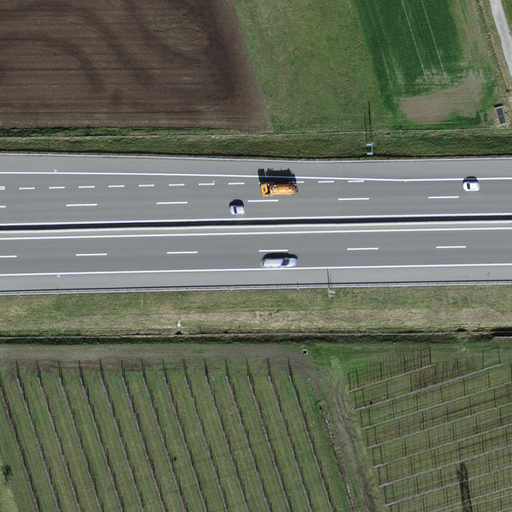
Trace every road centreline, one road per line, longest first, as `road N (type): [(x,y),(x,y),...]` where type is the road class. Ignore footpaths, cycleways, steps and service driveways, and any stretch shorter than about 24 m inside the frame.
road 1 (motorway): [(0,257),(511,247)]
road 2 (motorway): [(511,196),(0,205)]
